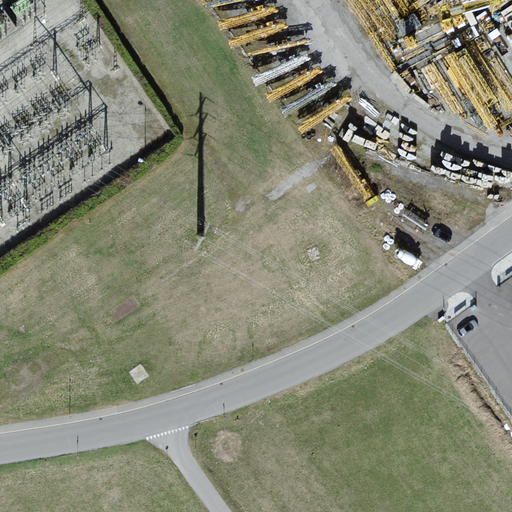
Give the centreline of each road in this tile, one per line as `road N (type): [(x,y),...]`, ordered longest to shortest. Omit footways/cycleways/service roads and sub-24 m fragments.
road 1 (tertiary): [(0,451),(82,437),(350,344),(428,298),(511,233)]
road 2 (track): [(102,0),(246,210),(337,157),(511,216)]
road 3 (track): [(246,210),(205,252),(0,400)]
